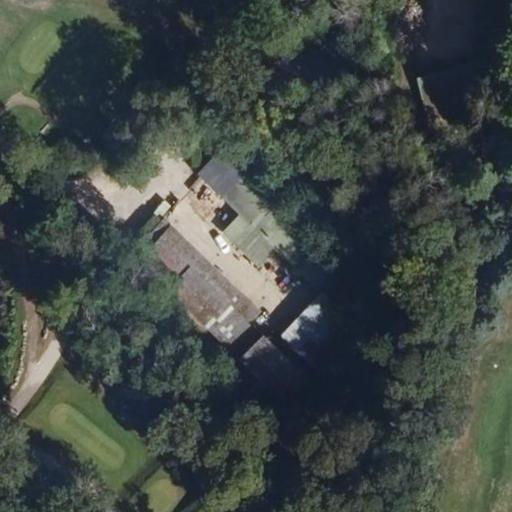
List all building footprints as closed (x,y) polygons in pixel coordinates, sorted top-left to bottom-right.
[(238,215),(222,231),(261,266),(289,235),(276,223),(288,210),(220,147),(194,175),(238,215)] [(152,279),(176,258),(157,236),(133,258),(152,279)] [(278,371),(176,258),(152,279),(254,393),(278,371)] [(285,334),(311,357),(349,314),(323,292),(285,334)] [(229,468),(121,348),(97,369),(206,490),(229,468)] [(281,423),(254,393),(212,430),(240,460),(281,423)]
